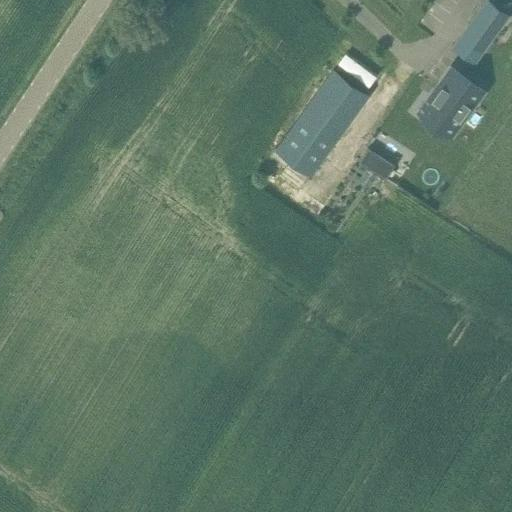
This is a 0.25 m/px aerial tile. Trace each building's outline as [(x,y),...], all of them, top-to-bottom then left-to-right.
[(492,0),(485,0),(468,24),(490,41),(510,13),(492,0)] [(340,52),(334,63),(346,70),(345,73),(370,87),(378,73),(340,52)] [(437,100),(426,115),(450,132),(461,117),(464,119),(475,104),(471,102),(482,87),(455,66),(433,97),(437,100)] [(311,173),(369,94),(335,69),(276,148),(311,173)] [(369,146),(360,160),(387,177),(396,163),(369,146)]
